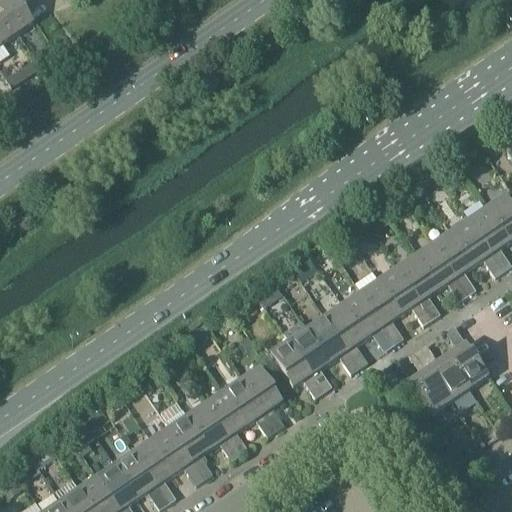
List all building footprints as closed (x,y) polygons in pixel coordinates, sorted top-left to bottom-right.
[(0,14),(5,21),(17,39),(33,28),(14,0),(4,0),(0,3),(0,14)] [(0,50),(17,39),(5,21),(0,24),(0,50)] [(25,71),(31,80),(41,73),(35,65),(25,71)] [(31,80),(25,71),(15,78),(21,86),(31,80)] [(21,86),(15,78),(5,85),(11,93),(21,86)] [(487,213),(509,247),(511,244),(511,212),(504,201),(487,213)] [(402,210),(395,215),(400,223),(408,218),(402,210)] [(509,247),(487,213),(468,226),(503,277),(511,272),(499,254),(509,247)] [(386,218),(378,223),(383,230),(390,226),(386,218)] [(503,277),(468,226),(451,238),(473,271),(482,265),(494,283),(503,277)] [(473,271),(451,238),(432,250),(467,301),(475,296),(463,278),(473,271)] [(415,262),(437,295),(446,290),(458,307),(467,301),(432,250),(415,262)] [(330,255),(324,258),(328,266),(335,262),(330,255)] [(437,295),(415,262),(397,274),(431,326),(439,320),(427,302),(437,295)] [(431,326),(397,274),(378,287),(401,320),(410,314),(422,332),(431,326)] [(401,320),(378,287),(360,299),(395,350),(403,345),(390,327),(401,320)] [(274,290),(266,295),(273,306),(280,301),(274,290)] [(395,350),(360,299),(342,311),(365,344),(374,339),(386,356),(395,350)] [(365,344),(342,311),(324,323),(359,374),(367,369),(355,351),(365,344)] [(359,374),(324,323),(306,335),(329,369),(338,363),(350,381),(359,374)] [(329,369),(300,326),(282,339),(288,347),(323,399),(331,393),(319,376),(329,369)] [(447,362),(469,395),(488,383),(466,349),(465,350),(453,332),(444,338),(456,356),(447,362)] [(246,340),(238,345),(246,357),(254,352),(246,340)] [(323,399),(288,347),(269,360),(292,394),(302,387),(314,405),(323,399)] [(469,395),(447,362),(437,368),(425,350),(417,356),(451,407),(469,395)] [(451,407),(417,356),(408,362),(420,380),(411,386),(433,419),(451,407)] [(185,360),(176,365),(183,376),(192,370),(185,360)] [(241,386),(275,438),(284,432),(271,414),(282,407),(259,374),(241,386)] [(433,419),(411,386),(401,392),(389,374),(380,380),(392,398),(392,399),(414,432),(433,419)] [(144,383),(138,387),(147,400),(153,396),(144,384),(144,383)] [(275,438),(241,386),(223,398),(246,432),(255,426),(267,443),(275,438)] [(246,432),(223,398),(205,410),(240,462),(248,456),(236,438),(246,432)] [(240,462),(205,410),(187,422),(210,456),(219,450),(231,468),(240,462)] [(183,416),(165,428),(169,435),(204,486),(212,480),(200,463),(210,456),(187,422),(183,416)] [(85,429),(68,440),(84,464),(93,458),(88,450),(96,445),(85,429)] [(204,486),(169,435),(151,447),(174,480),(183,474),(195,492),(204,486)] [(446,446),(433,455),(445,473),(458,464),(446,446)] [(174,480),(151,447),(133,459),(167,511),(176,504),(164,487),(174,480)] [(468,447),(457,455),(464,465),(474,458),(468,447)] [(52,454),(34,466),(41,476),(59,464),(52,454)] [(165,511),(167,511),(133,459),(115,471),(138,505),(147,498),(156,511),(165,511)] [(24,471),(15,478),(23,489),(29,485),(30,480),(24,471)] [(97,483),(117,511),(128,511),(138,505),(115,471),(97,483)] [(21,498),(10,480),(0,486),(0,496),(7,507),(21,498)] [(117,511),(97,483),(80,495),(90,511),(117,511)] [(62,507),(64,511),(90,511),(80,495),(62,507)]
